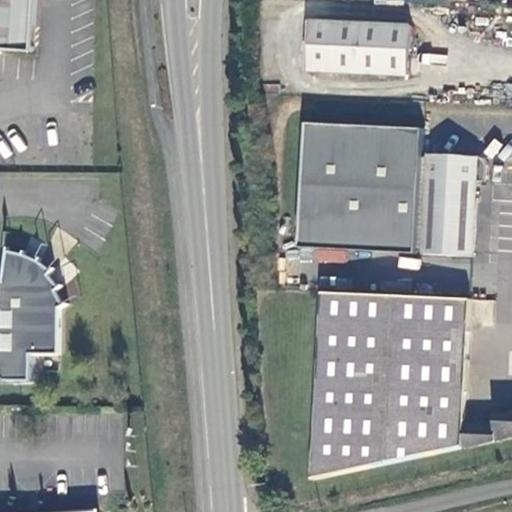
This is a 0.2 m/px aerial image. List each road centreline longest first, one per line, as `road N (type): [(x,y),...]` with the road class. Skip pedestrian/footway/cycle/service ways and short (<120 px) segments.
road 1 (primary): [(202,168),(228,511)]
road 2 (primary): [(175,0),(202,168)]
road 3 (primary): [(202,168),(211,0)]
